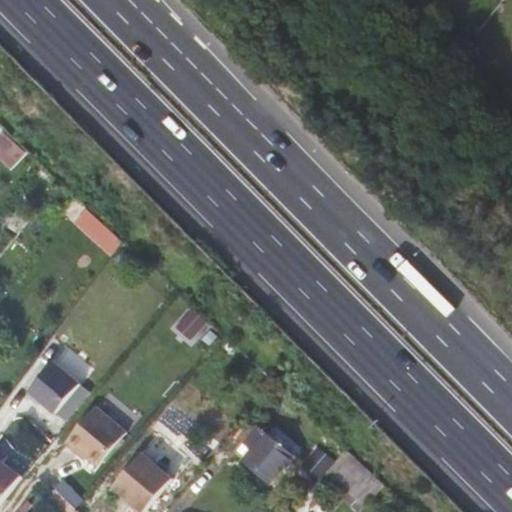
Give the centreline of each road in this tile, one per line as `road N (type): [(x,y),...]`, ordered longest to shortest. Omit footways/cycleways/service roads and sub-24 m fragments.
road 1 (motorway): [(30,0),(511,494)]
road 2 (motorway): [(511,399),(124,0)]
